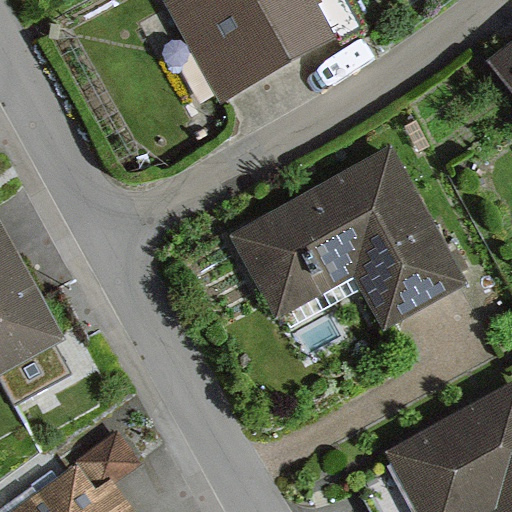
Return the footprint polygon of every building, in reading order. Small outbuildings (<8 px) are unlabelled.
[(327,37),(305,0),(180,0),(174,3),(224,94),(327,37)] [(511,97),(511,46),(487,65),(511,97)] [(393,157),(239,240),(281,316),(361,272),(389,322),(461,282),(393,157)] [(0,234),(0,367),(57,337),(0,234)] [(511,511),(511,395),(398,457),(427,511),(481,511),(498,503),(503,511),(511,511)] [(142,511),(121,481),(144,465),(125,437),(14,511),(142,511)]
